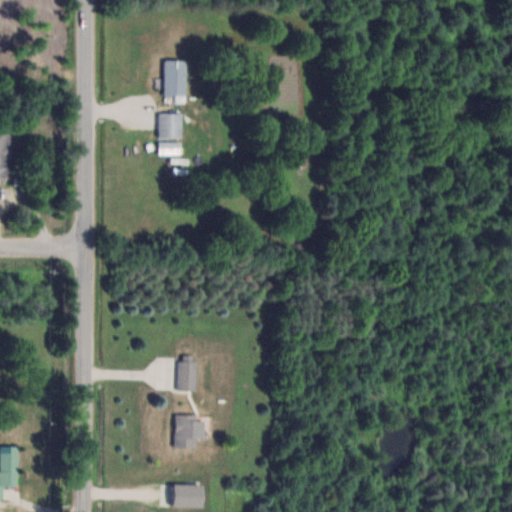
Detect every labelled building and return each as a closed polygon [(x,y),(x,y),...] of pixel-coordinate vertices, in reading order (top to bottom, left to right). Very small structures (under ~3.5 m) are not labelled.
[(187,59),(165,59),(165,95),(187,95),(187,59)] [(160,137),(184,137),(184,112),(160,112),(160,137)] [(0,133),(0,177),(11,177),(11,133),(0,133)] [(179,390),(198,390),(198,356),(179,356),(179,390)] [(205,438),(205,415),(176,415),(176,448),(195,448),(195,438),(205,438)] [(18,485),(19,445),(1,445),(1,470),(0,470),(0,498),(4,498),(4,485),(18,485)]
